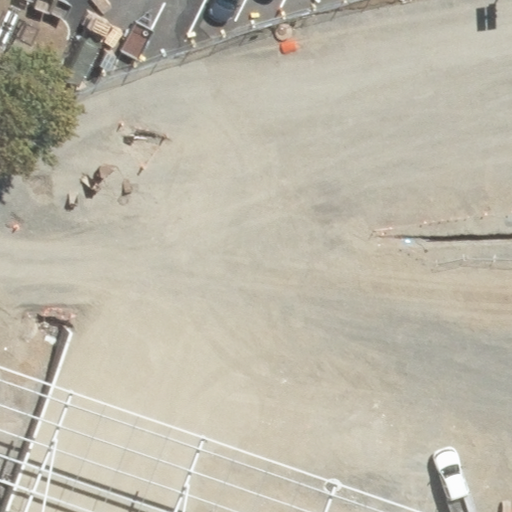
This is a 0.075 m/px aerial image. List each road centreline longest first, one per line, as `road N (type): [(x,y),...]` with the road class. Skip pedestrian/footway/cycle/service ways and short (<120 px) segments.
road 1 (unknown): [(0,400),(78,420),(174,416),(510,346)]
road 2 (unknown): [(469,93),(510,346)]
